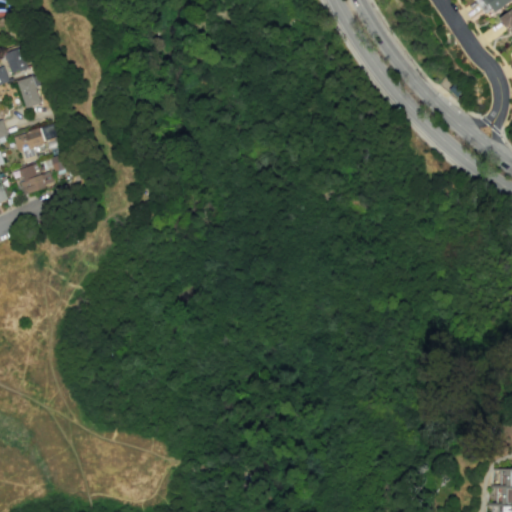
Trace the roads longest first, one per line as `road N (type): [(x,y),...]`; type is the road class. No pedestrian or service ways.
road 1 (primary): [(334,0),(384,78),(511,193)]
road 2 (primary): [(511,166),(442,113),(403,71),(358,0)]
road 3 (residential): [(495,110),(494,72),(441,0)]
